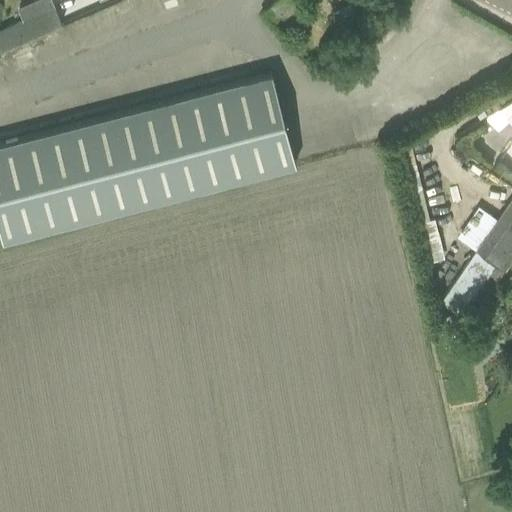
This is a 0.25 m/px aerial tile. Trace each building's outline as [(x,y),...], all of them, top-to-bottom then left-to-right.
[(274,0),(260,11),(269,22),(295,3),(292,0),(274,0)] [(13,43),(61,22),(54,6),(6,27),(13,43)] [(0,141),(0,238),(0,240),(295,163),(271,72),(0,141)] [(511,195),(475,249),(504,268),(511,256),(511,195)] [(504,268),(475,249),(440,300),(460,313),(488,272),(497,278),(504,268)] [(480,304),(468,321),(481,330),(493,312),(480,304)]
